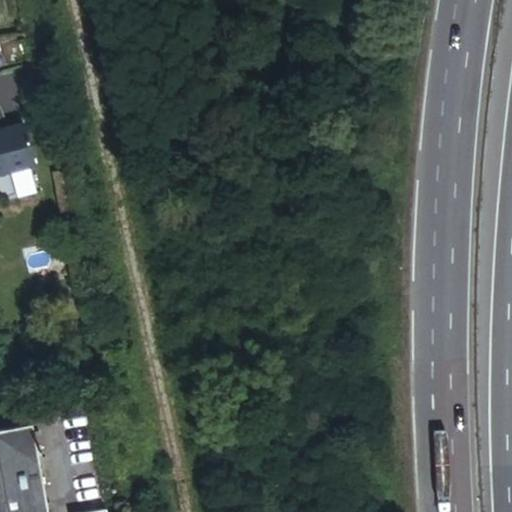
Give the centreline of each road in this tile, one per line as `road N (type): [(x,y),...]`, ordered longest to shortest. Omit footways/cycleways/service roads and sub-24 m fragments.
road 1 (trunk): [(474,0),(453,190),(453,511)]
road 2 (trunk): [(511,481),(511,313)]
